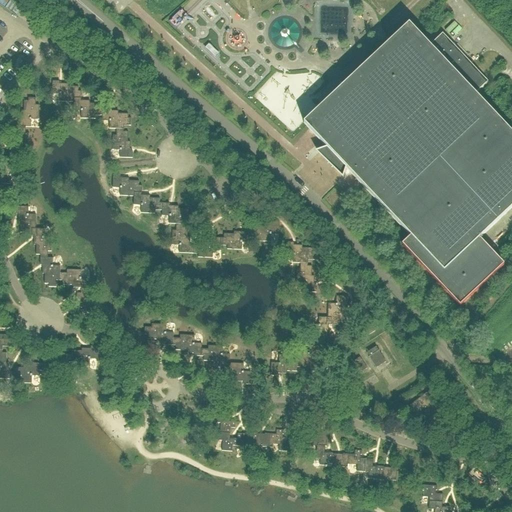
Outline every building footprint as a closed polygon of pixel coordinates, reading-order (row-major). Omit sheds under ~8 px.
[(186,8),(171,23),(178,30),(193,16),(186,8)] [(300,45),(297,19),(273,21),(276,48),(300,45)] [(457,23),(449,31),(456,38),(464,30),(457,23)] [(460,307),(504,265),(493,253),(479,239),(511,208),(511,134),(475,95),(488,82),(471,65),(442,34),(429,46),(426,42),(409,25),(304,124),(327,150),(319,153),(342,176),(345,168),(361,185),(410,237),(402,245),(460,307)] [(244,44),(243,36),(234,37),(235,45),(244,44)] [(206,50),(216,60),(221,54),(211,45),(206,50)] [(60,81),(53,81),(52,94),(60,94),(60,102),(74,102),(73,111),(81,111),(81,119),(95,119),(96,116),(102,116),(102,121),(110,121),(109,129),(116,129),(116,136),(113,136),(112,150),(120,150),(120,158),(132,159),(133,151),(130,151),(130,142),(128,142),(128,132),(124,132),(124,126),(131,126),(131,119),(128,119),(128,114),(118,114),(118,112),(110,111),(110,109),(100,108),(100,104),(90,104),(90,101),(81,101),(82,91),(79,91),(79,87),(69,87),(69,84),(60,84),(60,81)] [(36,99),(28,99),(28,102),(24,102),(24,111),(21,111),(21,120),(18,120),(18,130),(14,130),(14,140),(11,140),(11,148),(8,148),(8,158),(4,158),(4,168),(1,168),(1,177),(0,176),(0,198),(2,199),(2,184),(11,185),(11,177),(19,177),(19,163),(16,162),(16,156),(21,156),(21,149),(29,149),(29,134),(26,134),(26,128),(31,128),(31,120),(39,120),(39,106),(36,106),(36,99)] [(297,130),(302,122),(297,119),(293,127),(297,130)] [(120,176),(113,175),(112,188),(120,189),(120,196),(134,197),(133,206),(141,206),(141,214),(155,214),(155,211),(162,211),(162,216),(169,217),(169,224),(176,225),(176,231),(172,231),(172,245),(179,246),(179,253),(198,254),(198,258),(213,258),(213,251),(220,251),(221,246),(227,246),(227,250),(242,250),(242,243),(250,243),(250,238),(256,238),(256,242),(271,242),(271,235),(278,235),(279,222),(272,222),(272,224),(263,224),(263,227),(253,226),(253,230),(243,230),(243,232),(234,232),(234,235),(224,234),(224,239),(214,238),(213,241),(205,240),(205,243),(195,242),(195,247),(190,246),(190,238),(187,237),(188,228),(183,227),(184,221),(191,222),(191,214),(188,214),(188,210),(178,209),(178,207),(169,206),(170,204),(160,203),(160,199),(150,199),(150,196),(141,196),(142,186),(139,186),(139,182),(129,181),(129,179),(120,178),(120,176)] [(29,207),(16,207),(16,214),(18,214),(18,223),(20,223),(20,233),(24,233),(24,236),(34,237),(33,245),(36,245),(36,255),(40,255),(40,265),(42,265),(42,274),(45,274),(44,284),(49,284),(49,287),(56,288),(56,281),(62,281),(62,285),(72,286),(72,288),(81,288),(81,293),(76,293),(76,303),(73,303),(73,312),(71,312),(71,319),(83,320),(84,312),(91,312),(92,298),(88,298),(89,278),(81,278),(81,270),(67,270),(66,273),(60,273),(60,266),(53,266),(53,258),(47,258),(48,252),(51,252),(52,237),(44,237),(44,229),(36,229),(36,215),(28,215),(29,207)] [(293,243),(286,243),(286,255),(293,256),(293,263),(300,263),(300,270),(296,270),(296,284),(304,284),(303,292),(316,292),(316,285),(314,285),(314,276),(312,276),(312,266),(307,266),(308,260),(315,260),(315,253),(312,253),(312,248),(302,248),(302,246),(293,245),(293,243)] [(349,297),(336,296),(336,304),(328,304),(327,318),(319,317),(318,325),(311,325),(310,339),(314,339),(313,346),(308,346),(308,353),(300,353),(300,360),(293,360),(293,356),(279,356),(279,363),(271,363),(270,376),(278,376),(278,374),(286,374),(287,371),(296,372),(297,368),(303,368),(302,375),(310,375),(310,372),(314,372),(315,362),(317,362),(318,354),(320,354),(321,344),(325,344),(326,334),(328,334),(329,325),(338,326),(338,323),(342,323),(343,313),(346,313),(346,304),(348,305),(349,297)] [(166,326),(152,325),(152,329),(145,328),(144,336),(147,336),(147,340),(157,340),(157,343),(166,343),(165,346),(175,346),(175,350),(185,351),(185,354),(194,354),(194,357),(204,357),(203,362),(213,362),(213,365),(222,365),(221,375),(224,375),(224,379),(234,379),(234,382),(243,382),(243,385),(250,385),(251,373),(243,372),(244,365),(229,364),(230,355),(222,355),(223,347),(208,346),(208,350),(201,350),(202,344),(194,344),(194,336),(180,335),(180,339),(173,339),(174,333),(166,333),(166,326)] [(366,337),(375,331),(372,327),(363,333),(366,337)] [(0,379),(18,380),(18,384),(32,384),(33,376),(40,377),(40,371),(47,371),(47,375),(61,375),(61,368),(69,368),(69,363),(75,363),(75,367),(90,367),(90,359),(98,359),(98,347),(91,347),(90,349),(82,349),(82,351),(72,351),(72,355),(62,355),(62,358),(53,357),(53,360),(43,360),(43,364),(33,364),(33,366),(24,366),(24,368),(14,368),(14,372),(9,372),(9,363),(7,363),(7,353),(2,353),(2,351),(3,347),(9,347),(10,340),(6,340),(7,335),(0,335),(0,379)] [(367,353),(376,368),(386,362),(376,347),(367,353)] [(354,360),(361,372),(367,369),(360,357),(354,360)] [(441,412),(427,393),(407,406),(413,414),(417,411),(426,422),(441,412)] [(228,417),(215,416),(214,424),(220,425),(220,434),(217,434),(216,442),(222,442),(221,452),(232,453),(232,447),(252,448),(253,448),(269,449),(269,446),(278,446),(278,452),(286,453),(287,440),(281,439),(281,436),(283,436),(283,432),(276,431),(275,436),(264,435),(264,436),(258,436),(258,435),(253,434),(253,435),(248,435),(248,436),(237,435),(237,439),(233,438),(233,440),(229,439),(230,429),(235,430),(235,421),(231,421),(231,422),(228,422),(228,417)] [(316,433),(311,432),(309,446),(316,446),(315,459),(319,459),(319,466),(324,466),(324,467),(326,467),(326,466),(347,468),(347,465),(357,466),(356,472),(368,473),(367,479),(373,480),(375,480),(396,481),(397,468),(391,468),(391,469),(385,469),(385,467),(376,466),(376,468),(372,468),(373,460),(359,459),(360,455),(361,455),(361,451),(354,451),(354,455),(342,454),(342,455),(331,455),(332,453),(327,453),(327,454),(324,454),(324,447),(326,447),(328,434),(322,433),(322,435),(316,434),(316,433)] [(437,487),(423,486),(423,490),(422,490),(422,492),(423,492),(423,497),(429,498),(428,509),(434,510),(434,511),(449,511),(450,506),(446,506),(445,507),(442,507),(443,495),(435,494),(435,491),(437,491),(437,487)]
